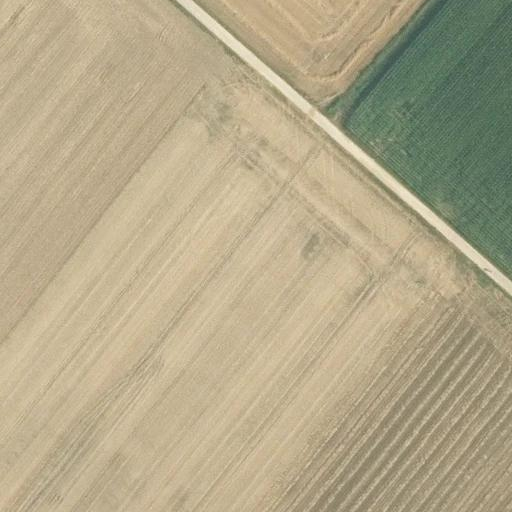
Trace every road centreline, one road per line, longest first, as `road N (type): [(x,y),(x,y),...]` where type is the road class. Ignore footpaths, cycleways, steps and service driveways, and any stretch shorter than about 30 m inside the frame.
road 1 (track): [(178,0),(511,294)]
road 2 (track): [(441,0),(326,131)]
